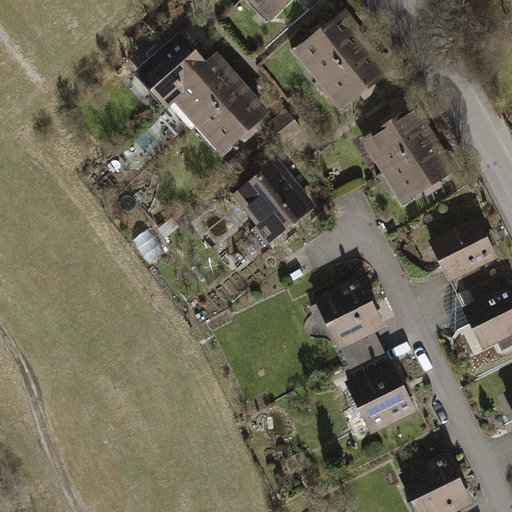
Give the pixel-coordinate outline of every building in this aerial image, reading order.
[(243,0),(243,1),(269,28),(297,0),(243,0)] [(291,57),(314,85),(366,44),(343,15),(291,57)] [(159,48),(164,55),(136,80),(163,111),(171,104),(210,69),(186,41),(197,32),(188,22),(159,48)] [(314,85),(338,114),(389,72),(366,44),(314,85)] [(171,104),(196,132),(244,89),(219,61),(210,69),(171,104)] [(196,132),(221,161),(270,118),(244,89),(196,132)] [(271,139),(291,122),(283,112),(263,129),(271,139)] [(363,154),(384,183),(436,147),(415,118),(363,154)] [(291,122),(271,139),(279,149),(299,132),(291,122)] [(384,183),(404,212),(456,176),(436,147),(384,183)] [(263,181),(231,205),(255,236),(246,243),(259,259),(318,214),(287,174),(268,188),(263,181)] [(474,222),(428,244),(448,284),(494,261),(474,222)] [(133,242),(150,268),(166,259),(149,232),(133,242)] [(360,273),(310,299),(343,362),(379,344),(370,327),(384,320),(360,273)] [(511,295),(511,293),(463,317),(482,356),(511,341),(511,295)] [(353,381),(343,386),(367,433),(413,409),(379,344),(343,362),(353,381)] [(450,454),(404,478),(417,503),(405,509),(406,511),(457,511),(454,506),(473,496),(450,454)]
